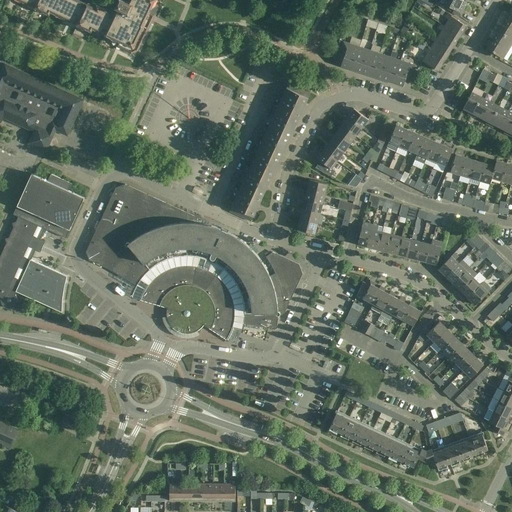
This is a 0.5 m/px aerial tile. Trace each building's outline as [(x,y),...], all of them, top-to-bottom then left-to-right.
[(114,0),(118,2),(115,8),(118,9),(115,13),(97,5),(96,8),(79,0),(16,0),(49,15),(50,12),(91,32),(93,29),(119,41),(116,46),(120,48),(119,51),(130,56),(131,53),(138,51),(140,52),(154,25),(151,24),(150,20),(147,19),(155,0),(114,0)] [(464,2),(460,0),(445,0),(443,4),(453,9),(452,12),(460,16),(465,6),(463,5),(464,2)] [(449,20),(444,26),(444,27),(459,37),(466,26),(451,16),(451,15),(447,13),(445,17),(449,20)] [(385,31),(387,25),(368,19),(366,25),(385,31)] [(511,40),(511,28),(504,23),(498,32),(511,40)] [(437,39),(452,48),(459,37),(444,27),(444,26),(441,24),(438,28),(442,31),(437,38),(437,39)] [(511,40),(498,32),(493,40),(508,50),(511,43),(511,40)] [(445,59),(452,48),(437,39),(437,38),(433,35),(431,40),(435,42),(430,49),(430,50),(445,59)] [(502,59),(508,50),(493,40),(487,49),(502,59)] [(335,65),(348,69),(355,46),(343,42),(335,65)] [(360,73),(367,50),(355,46),(348,69),(360,73)] [(437,71),(445,59),(430,50),(430,49),(426,46),(424,51),(427,53),(422,61),(437,71)] [(372,77),(379,54),(367,50),(360,73),(372,77)] [(372,77),(384,81),(391,57),(379,54),(372,77)] [(391,57),(384,81),(396,84),(403,61),(391,57)] [(416,65),(403,61),(396,84),(408,89),(416,65)] [(84,99),(4,63),(0,73),(0,119),(4,118),(34,132),(28,143),(46,151),(49,145),(52,146),(58,144),(56,138),(53,137),(54,134),(53,133),(55,130),(67,136),(84,99)] [(289,83),(286,88),(308,98),(310,93),(289,83)] [(277,108),(299,118),(308,98),(286,88),(277,108)] [(471,116),(480,97),(471,92),(462,109),(468,112),(467,114),(471,116)] [(481,118),(489,102),(480,97),(471,116),(474,118),(476,116),(481,118)] [(489,125),(499,107),(489,102),(481,118),(486,121),(485,124),(489,125)] [(499,128),(508,111),(499,107),(489,125),(493,127),(494,125),(499,128)] [(268,128),(290,137),(299,118),(277,108),(268,128)] [(353,109),(347,117),(361,128),(367,119),(353,109)] [(507,135),(511,125),(511,113),(508,111),(499,128),(505,131),(503,133),(507,135)] [(341,125),(355,136),(361,128),(347,117),(341,125)] [(349,144),(355,136),(341,125),(335,133),(349,144)] [(388,141),(386,147),(396,151),(398,145),(405,129),(396,125),(393,131),(388,141)] [(379,128),(376,134),(380,136),(378,140),(383,144),(385,140),(385,139),(390,128),(386,126),(384,130),(379,128)] [(259,147),(281,157),(290,137),(268,128),(259,147)] [(405,129),(398,145),(407,149),(415,133),(405,129)] [(329,141),(343,152),(349,144),(335,133),(329,141)] [(407,149),(417,153),(424,137),(415,133),(407,149)] [(417,153),(414,159),(424,163),(426,157),(433,141),(424,137),(417,153)] [(375,144),(375,145),(378,147),(375,151),(379,153),(383,144),(378,140),(375,144)] [(337,160),(343,152),(329,141),(323,150),(337,160)] [(433,141),(426,157),(435,161),(443,145),(433,141)] [(436,162),(434,167),(443,171),(452,149),(443,145),(435,161),(436,162)] [(250,167),(272,177),(281,157),(259,147),(250,167)] [(335,171),(331,168),(337,160),(323,150),(316,158),(320,161),(315,168),(330,176),(335,171)] [(368,151),(364,155),(369,159),(373,154),(368,151)] [(460,175),(465,157),(455,154),(450,172),(460,175)] [(460,175),(470,177),(475,160),(465,157),(460,175)] [(479,180),(485,163),(475,160),(470,177),(479,180)] [(491,178),(501,181),(506,163),(496,160),(494,165),(495,165),(491,178)] [(480,180),(478,187),(488,190),(490,183),(491,178),(495,165),(494,165),(485,163),(479,180),(480,180)] [(510,184),(511,178),(511,164),(506,163),(501,181),(510,184)] [(272,177),(250,167),(241,186),(263,196),(272,177)] [(48,181),(32,173),(13,214),(18,216),(16,222),(12,223),(14,227),(9,237),(5,239),(7,242),(0,256),(0,296),(1,297),(0,298),(0,300),(1,301),(1,303),(2,304),(3,306),(4,306),(6,307),(7,308),(9,308),(10,308),(12,307),(13,306),(15,305),(16,304),(16,303),(17,301),(17,300),(17,298),(17,296),(16,295),(15,294),(17,291),(62,312),(63,299),(64,287),(67,276),(31,259),(36,248),(39,250),(43,241),(40,240),(45,228),(66,238),(84,197),(68,190),(72,183),(51,174),(48,181)] [(310,180),(307,190),(325,194),(327,184),(310,180)] [(203,220),(125,184),(116,187),(86,252),(89,260),(108,268),(136,285),(137,285),(145,290),(142,294),(141,300),(156,304),(156,305),(162,307),(163,306),(165,306),(168,307),(167,311),(167,315),(168,318),(169,322),(171,325),(174,328),(177,330),(180,332),(184,333),(188,333),(192,332),(195,331),(198,329),(201,327),(204,324),(227,339),(230,335),(232,331),(233,327),(234,324),(244,324),(244,323),(277,329),(278,313),(284,313),(303,274),(299,264),(273,252),(266,257),(271,265),(276,274),(270,276),(263,263),(254,251),(243,241),(231,233),(217,227),(203,223),(203,220)] [(263,196),(241,186),(232,206),(254,216),(263,196)] [(456,190),(446,187),(444,193),(443,199),(447,200),(453,201),(456,190)] [(305,200),(322,204),(325,194),(307,190),(305,200)] [(370,194),(368,201),(371,202),(370,205),(377,207),(378,204),(380,197),(370,194)] [(383,206),(381,211),(386,212),(388,207),(390,200),(385,198),(383,206)] [(305,200),(302,210),(320,214),(322,204),(305,200)] [(353,204),(340,200),(338,208),(351,211),(353,204)] [(401,217),(407,218),(409,208),(404,206),(402,205),(399,214),(401,217)] [(251,221),(254,216),(232,206),(230,211),(251,221)] [(414,209),(409,208),(407,218),(413,220),(415,218),(417,210),(414,209)] [(320,214),(302,210),(300,220),(318,224),(320,214)] [(315,234),(318,224),(300,220),(298,230),(315,234)] [(358,244),(368,247),(374,224),(364,222),(358,244)] [(374,224),(368,247),(378,250),(382,232),(377,230),(379,226),(374,224)] [(382,232),(378,250),(388,252),(392,234),(391,234),(392,228),(384,226),(382,232)] [(474,231),(468,238),(471,241),(472,242),(475,245),(482,239),(478,235),(474,231)] [(392,234),(388,252),(397,255),(402,237),(392,234)] [(402,237),(397,255),(407,257),(412,239),(402,237)] [(412,239),(407,257),(417,260),(422,242),(412,239)] [(432,244),(427,262),(437,265),(443,242),(433,239),(431,244),(432,244)] [(422,242),(417,260),(427,262),(432,244),(431,244),(422,242)] [(484,252),(488,247),(485,243),(480,248),(484,252)] [(488,247),(484,252),(487,255),(491,250),(493,249),(490,246),(488,247)] [(459,263),(456,260),(459,256),(455,252),(451,256),(438,269),(446,276),(459,263)] [(499,258),(495,262),(498,265),(502,261),(504,259),(500,256),(499,258)] [(446,276),(453,283),(470,266),(462,259),(459,263),(446,276)] [(507,265),(502,269),(506,273),(510,269),(511,267),(508,264),(507,265)] [(453,283),(460,290),(477,273),(470,266),(453,283)] [(473,277),(460,290),(468,297),(481,284),(473,277)] [(356,294),(373,303),(374,303),(381,289),(380,289),(374,286),(376,283),(371,280),(368,285),(363,282),(356,294)] [(481,284),(468,297),(475,305),(492,288),(484,281),(481,284)] [(381,286),(380,289),(381,289),(374,303),(373,303),(371,308),(381,313),(391,295),(390,294),(385,291),(386,288),(381,286)] [(391,320),(394,314),(401,300),(400,299),(395,297),(396,294),(391,291),(390,294),(391,295),(381,313),(381,314),(391,320)] [(394,314),(404,319),(411,305),(410,305),(404,302),(406,299),(401,296),(400,299),(401,300),(394,314)] [(411,305),(404,319),(414,325),(421,311),(415,307),(416,304),(411,302),(410,305),(411,305)] [(351,307),(344,322),(346,323),(349,324),(350,322),(354,325),(361,312),(351,307)] [(496,308),(487,316),(493,321),(501,313),(496,308)] [(427,334),(434,341),(447,328),(439,321),(427,334)] [(454,335),(447,328),(434,341),(442,348),(454,335)] [(462,343),(454,335),(442,348),(449,356),(462,343)] [(456,363),(469,350),(462,343),(449,356),(456,363)] [(463,370),(476,357),(469,350),(456,363),(463,370)] [(476,357),(463,370),(471,377),(484,364),(476,357)] [(486,367),(478,376),(482,380),(491,371),(486,367)] [(482,380),(478,376),(469,384),(474,389),(482,380)] [(451,382),(443,391),(446,393),(451,398),(459,390),(451,382)] [(0,393),(3,386),(0,384),(0,441),(3,443),(2,445),(10,448),(19,430),(0,421),(0,393)] [(466,388),(462,391),(469,398),(470,399),(475,394),(472,391),(474,389),(469,384),(466,388)] [(345,395),(357,401),(359,396),(347,390),(345,395)] [(469,398),(462,391),(459,395),(463,398),(466,401),(469,398)] [(511,394),(504,391),(499,401),(511,407),(511,394)] [(458,403),(463,398),(459,395),(454,400),(458,403)] [(369,406),(371,401),(359,396),(357,401),(369,406)] [(381,412),(383,407),(371,401),(369,406),(381,412)] [(511,407),(499,401),(494,411),(508,418),(509,416),(511,411),(511,407)] [(393,417),(395,412),(383,407),(381,412),(393,417)] [(511,417),(509,416),(508,418),(494,411),(488,408),(484,418),(489,421),(495,424),(493,430),(504,436),(506,430),(503,428),(507,421),(510,423),(511,417)] [(414,466),(418,458),(422,450),(421,450),(338,411),(329,429),(336,433),(338,432),(338,431),(342,433),(341,435),(348,438),(350,438),(350,437),(354,438),(353,440),(360,444),(362,443),(362,442),(366,444),(365,446),(372,449),(374,448),(378,449),(377,451),(384,455),(386,454),(386,453),(390,455),(389,457),(396,460),(398,460),(398,459),(402,461),(401,462),(408,466),(410,465),(410,464),(414,466)] [(405,423),(407,418),(395,412),(393,417),(405,423)] [(461,412),(448,416),(451,424),(464,420),(461,412)] [(448,416),(436,421),(439,429),(451,424),(448,416)] [(417,428),(419,423),(407,418),(405,423),(417,428)] [(439,429),(436,421),(426,424),(429,432),(439,429)] [(435,458),(435,459),(439,469),(446,466),(447,464),(446,464),(450,462),(451,464),(459,462),(459,460),(459,459),(463,458),(463,460),(471,457),(472,456),(471,455),(475,453),(476,455),(483,453),(484,451),(484,450),(488,449),(482,432),(432,450),(435,458)] [(422,449),(421,450),(422,450),(418,458),(426,462),(435,459),(435,458),(432,450),(432,449),(427,451),(422,449)] [(181,501),(181,484),(170,484),(169,501),(181,501)] [(191,501),(192,484),(181,484),(181,501),(191,501)] [(202,501),(202,484),(192,484),(191,501),(202,501)] [(213,484),(202,484),(202,501),(213,501),(213,484)] [(224,501),(224,484),(213,484),(213,501),(224,501)] [(235,484),(224,484),(224,501),(235,501),(235,484)]
